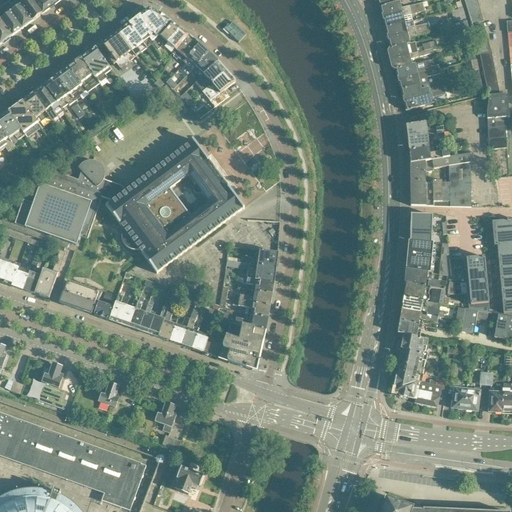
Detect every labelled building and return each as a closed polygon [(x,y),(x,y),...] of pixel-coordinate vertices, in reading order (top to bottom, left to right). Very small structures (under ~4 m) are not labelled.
[(32,0),(18,0),(17,1),(32,22),(43,15),(32,0)] [(62,1),(61,0),(32,0),(43,15),(62,1)] [(478,5),(476,0),(471,0),(464,2),(466,8),(478,5)] [(32,22),(17,1),(12,5),(9,1),(5,5),(23,30),(32,22)] [(392,4),(380,7),(383,18),(424,8),(423,3),(401,9),(400,2),(392,4)] [(23,30),(5,5),(1,8),(0,6),(0,19),(13,37),(23,30)] [(480,11),(478,5),(466,8),(468,14),(480,11)] [(424,8),(383,18),(385,28),(405,23),(403,17),(425,12),(424,8)] [(466,20),(463,9),(451,12),(454,22),(461,20),(461,21),(466,20)] [(156,40),(171,23),(165,19),(152,11),(148,11),(140,17),(156,40)] [(481,17),(480,11),(468,14),(470,20),(481,17)] [(156,40),(140,17),(129,25),(147,49),(153,44),(162,56),(166,53),(163,49),(156,40)] [(483,23),(481,17),(470,20),(471,26),(483,23)] [(0,45),(13,37),(0,19),(0,45)] [(388,39),(429,28),(428,24),(415,27),(413,21),(405,23),(385,28),(388,39)] [(163,49),(180,30),(171,23),(156,40),(163,49)] [(228,25),(223,30),(228,35),(229,35),(234,40),(236,38),(240,41),(238,43),(238,44),(246,36),(233,23),(229,26),(228,25)] [(485,29),(483,23),(471,26),(473,33),(485,29)] [(147,49),(129,25),(118,34),(135,58),(136,58),(136,57),(147,49)] [(430,33),(429,28),(388,39),(391,49),(410,44),(409,38),(430,33)] [(486,36),(485,29),(473,33),(475,39),(486,36)] [(172,55),(190,37),(189,36),(180,30),(163,49),(166,53),(168,51),(172,55)] [(118,34),(102,45),(111,57),(108,58),(114,66),(116,64),(120,69),(135,58),(118,34)] [(488,42),(486,36),(475,39),(476,45),(488,42)] [(184,63),(200,45),(190,37),(172,55),(174,56),(173,58),(177,61),(178,59),(183,63),(184,63)] [(390,60),(431,50),(437,48),(435,42),(422,45),(423,47),(417,49),(415,43),(410,44),(391,49),(390,49),(388,52),(390,60)] [(490,48),(488,42),(476,45),(478,51),(490,48)] [(193,71),(210,54),(200,45),(184,63),(188,67),(184,72),(188,76),(193,71)] [(491,54),(490,48),(478,51),(479,56),(480,56),(480,57),(490,54),(491,54)] [(112,71),(96,49),(82,60),(100,84),(107,79),(105,75),(112,71)] [(432,54),(431,50),(390,60),(392,69),(395,70),(396,70),(415,65),(412,65),(411,60),(432,54)] [(201,79),(218,63),(210,54),(193,71),(201,79)] [(494,65),(493,59),(481,62),(482,68),(494,65)] [(100,84),(82,60),(70,69),(88,93),(100,84)] [(479,71),(477,60),(471,62),(473,73),(479,71)] [(398,80),(439,70),(438,66),(431,67),(429,61),(415,65),(396,70),(398,80)] [(201,79),(196,83),(203,91),(227,73),(218,63),(201,79)] [(495,71),(494,65),(482,68),(483,74),(495,71)] [(88,93),(70,69),(58,77),(76,102),(88,93)] [(440,74),(439,70),(398,80),(401,90),(428,83),(427,78),(440,74)] [(496,77),(495,71),(483,74),(485,80),(496,77)] [(224,91),(235,83),(227,73),(203,91),(202,92),(206,97),(210,93),(214,98),(210,101),(215,108),(229,97),(224,91)] [(76,102),(58,77),(46,86),(60,107),(62,109),(68,105),(70,106),(76,102)] [(497,83),(496,77),(485,80),(486,86),(497,83)] [(159,78),(154,82),(159,89),(165,85),(159,78)] [(171,79),(167,83),(168,84),(174,90),(178,85),(171,79)] [(484,93),(481,82),(473,83),(476,95),(484,93)] [(404,100),(444,90),(443,86),(430,90),(428,83),(401,90),(404,100)] [(499,89),(497,83),(486,86),(487,92),(499,89)] [(62,109),(60,107),(46,86),(34,95),(50,117),(49,117),(52,122),(59,117),(58,116),(64,112),(62,109)] [(166,86),(158,92),(168,105),(177,99),(166,86)] [(444,90),(404,100),(406,112),(434,105),(432,98),(445,95),(444,91),(444,90)] [(186,93),(181,98),(184,102),(190,97),(186,93)] [(50,117),(34,95),(24,102),(39,123),(38,124),(41,129),(42,130),(44,128),(41,124),(43,122),(43,121),(49,117),(50,117)] [(509,118),(507,96),(507,95),(500,95),(488,97),(489,100),(487,112),(487,120),(504,118),(509,118)] [(39,123),(24,102),(9,113),(24,134),(26,136),(27,139),(41,129),(38,124),(39,123)] [(134,103),(126,108),(129,112),(137,106),(134,103)] [(78,105),(72,109),(79,119),(85,115),(78,105)] [(24,134),(9,113),(0,119),(0,126),(14,146),(19,142),(19,141),(26,136),(24,134)] [(111,126),(123,117),(120,113),(108,122),(111,126)] [(507,149),(504,118),(487,120),(488,130),(488,151),(507,149)] [(431,128),(430,123),(407,126),(408,140),(450,133),(450,132),(444,133),(443,127),(431,128)] [(14,146),(0,126),(0,151),(1,152),(5,148),(8,152),(15,147),(14,146)] [(451,139),(450,133),(408,140),(409,152),(434,148),(433,142),(451,139)] [(74,152),(86,144),(81,138),(70,146),(74,152)] [(158,273),(243,210),(244,209),(229,189),(223,181),(222,179),(216,171),(214,169),(209,162),(193,141),(192,142),(126,192),(122,187),(104,180),(104,179),(105,177),(105,175),(104,173),(104,171),(104,170),(103,168),(102,167),(100,165),(99,164),(98,163),(96,162),(95,162),(93,161),(92,161),(90,161),(88,161),(87,162),(85,162),(84,163),(83,164),(81,165),(80,166),(79,167),(78,169),(81,172),(81,174),(78,181),(58,173),(42,185),(40,185),(38,190),(33,204),(23,200),(15,224),(25,228),(77,246),(80,237),(87,240),(102,198),(109,201),(111,203),(107,205),(106,206),(121,227),(122,226),(124,228),(123,230),(122,231),(122,233),(121,234),(121,236),(121,238),(121,239),(122,241),(122,243),(123,244),(124,246),(125,247),(126,248),(128,249),(129,250),(131,251),(133,251),(134,251),(136,251),(138,251),(139,251),(141,250),(143,253),(141,254),(157,275),(158,274),(158,273)] [(410,164),(470,156),(470,154),(467,155),(466,149),(448,151),(435,154),(434,148),(409,152),(410,164)] [(64,160),(70,155),(66,150),(61,154),(64,160)] [(410,164),(411,207),(471,208),(470,156),(410,164)] [(40,165),(33,170),(38,177),(45,172),(40,165)] [(411,215),(410,229),(432,230),(432,216),(412,215),(411,215)] [(507,221),(492,223),(493,235),(511,232),(511,220),(509,221),(509,220),(507,220),(507,221)] [(410,229),(410,242),(432,244),(432,243),(432,230),(410,229)] [(17,240),(19,235),(7,231),(5,236),(17,240)] [(511,232),(493,235),(494,246),(497,246),(511,244),(511,232)] [(28,244),(30,239),(19,235),(17,240),(28,244)] [(41,243),(30,239),(28,244),(40,248),(41,243)] [(407,270),(430,274),(433,243),(432,243),(432,244),(410,242),(407,270)] [(51,247),(41,243),(40,248),(49,251),(51,247)] [(511,244),(497,246),(498,257),(511,255),(511,244)] [(442,245),(440,276),(448,277),(446,256),(449,256),(448,245),(442,245)] [(276,270),(279,255),(272,253),(272,254),(256,251),(255,261),(228,257),(227,262),(276,270)] [(511,255),(498,257),(499,268),(511,267),(511,255)] [(0,282),(2,283),(10,261),(0,257),(0,282)] [(484,258),(464,260),(465,271),(485,270),(484,258)] [(13,287),(20,269),(19,268),(20,265),(10,261),(2,283),(13,287)] [(24,291),(34,263),(28,261),(25,270),(20,269),(13,287),(24,291)] [(276,270),(227,262),(226,267),(247,270),(246,279),(244,278),(244,279),(274,285),(275,279),(276,270)] [(42,277),(41,276),(35,274),(38,265),(34,263),(24,291),(35,295),(42,277)] [(511,267),(499,268),(500,280),(511,278),(511,267)] [(58,276),(57,275),(43,270),(41,276),(42,277),(35,295),(49,300),(58,276)] [(431,281),(432,275),(407,270),(405,284),(430,289),(445,292),(446,284),(431,281)] [(465,271),(463,271),(464,283),(466,283),(487,281),(485,270),(465,271)] [(511,278),(500,280),(502,291),(511,290),(511,278)] [(272,296),(274,285),(244,279),(243,284),(253,286),(251,292),(272,296)] [(487,281),(466,283),(467,294),(488,292),(487,281)] [(68,283),(61,304),(92,315),(99,294),(68,283)] [(429,296),(430,289),(405,284),(404,298),(427,303),(427,302),(429,301),(430,298),(429,296)] [(511,290),(502,291),(503,302),(511,301),(511,290)] [(114,303),(116,296),(114,295),(106,292),(103,300),(114,303)] [(270,308),(272,296),(251,292),(250,298),(245,297),(235,295),(234,301),(270,308)] [(488,292),(467,294),(469,310),(489,313),(488,292)] [(119,324),(125,306),(121,305),(123,297),(118,295),(118,297),(116,296),(114,303),(115,304),(114,308),(112,307),(108,320),(119,324)] [(138,331),(144,313),(140,312),(145,299),(140,297),(139,302),(137,301),(128,328),(138,331)] [(404,299),(402,311),(421,314),(421,315),(438,318),(439,312),(426,309),(427,303),(404,298),(404,299)] [(128,328),(137,301),(134,300),(134,302),(129,300),(126,307),(125,306),(119,324),(128,328)] [(268,320),(270,308),(234,301),(233,306),(249,309),(247,315),(268,320)] [(511,301),(503,302),(504,315),(511,316),(511,301)] [(148,335),(155,313),(151,312),(154,304),(149,302),(145,314),(144,313),(138,331),(148,335)] [(108,320),(112,307),(99,303),(94,316),(108,320)] [(175,325),(176,325),(177,323),(170,320),(175,307),(169,305),(168,309),(157,338),(169,342),(175,325)] [(157,338),(168,309),(164,308),(161,316),(156,315),(156,314),(155,313),(148,335),(157,338)] [(478,312),(465,310),(463,322),(461,332),(474,335),(476,324),(478,312)] [(402,311),(399,323),(422,327),(423,322),(437,325),(438,320),(442,321),(443,319),(438,318),(421,315),(421,314),(402,311)] [(489,314),(478,312),(476,324),(479,324),(481,323),(484,322),(485,321),(486,320),(488,318),(489,316),(489,314)] [(197,334),(198,330),(193,328),(198,315),(193,313),(191,317),(191,316),(180,346),(192,350),(198,334),(197,334)] [(180,346),(191,316),(186,315),(182,327),(176,325),(175,325),(169,342),(180,346)] [(266,331),(268,320),(247,315),(246,321),(236,318),(224,316),(222,321),(230,323),(242,327),(266,331)] [(498,316),(494,338),(511,341),(511,318),(504,317),(498,316)] [(209,337),(210,337),(214,324),(209,322),(204,335),(198,333),(199,330),(198,330),(197,334),(198,334),(192,350),(203,354),(209,337)] [(421,331),(422,327),(399,323),(397,334),(403,335),(419,338),(421,331)] [(259,362),(266,331),(242,327),(239,341),(226,337),(224,342),(218,359),(230,364),(245,369),(245,370),(249,372),(249,371),(256,373),(258,366),(259,366),(260,362),(259,362)] [(427,348),(429,340),(419,338),(403,335),(400,350),(402,350),(422,354),(423,347),(427,348)] [(218,359),(224,342),(210,337),(209,337),(203,354),(218,359)] [(424,369),(427,354),(425,354),(425,355),(422,354),(402,350),(401,357),(399,358),(399,361),(400,362),(400,364),(424,369)] [(421,383),(424,369),(400,364),(399,366),(397,367),(397,370),(398,371),(397,378),(421,383)] [(43,386),(37,402),(64,411),(67,403),(61,401),(64,394),(51,389),(52,386),(59,389),(62,381),(61,380),(63,375),(60,375),(62,368),(52,365),(49,376),(45,375),(42,383),(45,384),(44,387),(43,386)] [(12,383),(17,373),(12,370),(6,380),(12,383)] [(486,387),(487,374),(480,373),(479,386),(486,387)] [(444,401),(446,388),(436,386),(435,386),(429,385),(421,383),(397,378),(396,378),(395,380),(393,381),(391,396),(408,399),(408,398),(416,399),(415,404),(437,408),(439,400),(444,401)] [(14,382),(11,392),(20,395),(24,386),(14,382)] [(511,414),(511,384),(505,384),(504,390),(503,414),(511,414)] [(117,394),(119,388),(109,385),(105,396),(102,394),(99,403),(115,409),(118,400),(119,395),(117,394)] [(466,411),(468,390),(461,389),(462,387),(454,385),(452,409),(458,410),(459,411),(462,411),(463,410),(466,411)] [(473,391),(468,390),(466,411),(467,412),(470,412),(472,412),(477,412),(480,389),(474,388),(473,391)] [(503,414),(504,390),(502,390),(502,393),(497,393),(497,390),(490,389),(489,413),(495,413),(497,415),(500,415),(501,414),(502,414),(503,414)] [(173,414),(175,408),(165,405),(161,416),(158,414),(155,423),(165,426),(163,431),(170,434),(175,420),(174,420),(176,415),(173,414)] [(0,456),(104,494),(102,502),(129,511),(146,467),(141,465),(141,464),(0,413),(0,456)] [(106,415),(103,425),(109,427),(112,418),(106,415)] [(162,435),(159,444),(178,451),(181,442),(162,435)] [(173,481),(170,490),(176,492),(176,491),(188,496),(191,488),(196,490),(197,487),(199,488),(204,477),(181,468),(176,482),(173,481)] [(0,511),(79,511),(76,508),(72,505),(68,501),(63,499),(60,497),(61,493),(54,490),(52,494),(47,493),(42,492),(37,491),(31,491),(26,492),(20,493),(15,494),(10,496),(5,498),(0,500),(0,511)] [(470,511),(423,510),(423,511),(411,510),(412,509),(399,505),(400,502),(390,498),(389,501),(387,500),(382,511),(470,511)]
